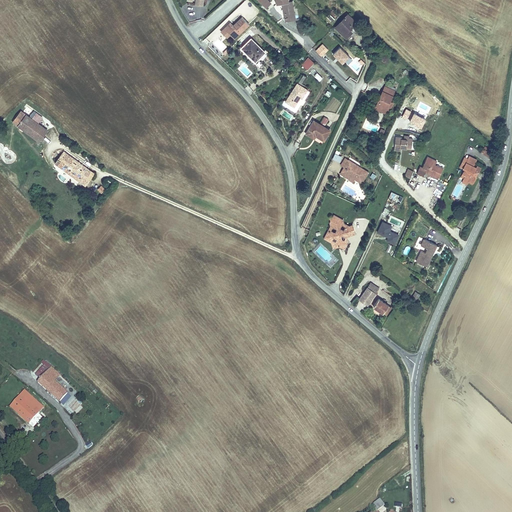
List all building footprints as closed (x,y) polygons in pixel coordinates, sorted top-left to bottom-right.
[(287,0),(274,0),(275,3),(280,3),(283,21),(295,19),(291,0),(287,1),(287,0)] [(334,26),(346,37),(352,31),(349,29),(356,20),(347,12),(334,26)] [(326,17),(332,22),(335,18),(329,13),(326,17)] [(221,29),(227,35),(229,38),(241,26),(236,20),(230,26),(226,23),(221,29)] [(224,38),(227,35),(221,29),(218,32),(224,38)] [(265,49),(252,37),(241,48),(255,60),(265,49)] [(342,63),(350,55),(340,45),(332,53),(342,63)] [(307,69),(314,62),(308,56),(301,64),(307,69)] [(319,81),(323,77),(313,68),(310,72),(319,81)] [(294,80),(283,99),(292,104),(297,95),(296,95),(297,94),(299,95),(305,87),(294,80)] [(384,82),(374,104),(384,109),(385,107),(389,98),(393,87),(384,82)] [(282,98),(280,102),(284,104),(293,109),(298,101),(300,102),(302,97),(302,96),(307,88),(305,87),(299,95),(297,94),(296,95),(297,95),(292,104),(283,99),(282,98)] [(320,102),(325,105),(329,99),(324,96),(320,102)] [(384,109),(374,104),(372,108),(382,112),(384,109)] [(16,123),(37,139),(46,128),(21,108),(16,113),(21,117),(16,123)] [(281,115),(291,120),(293,115),(283,110),(281,115)] [(315,132),(323,136),(328,126),(313,118),(306,131),(312,135),(315,132)] [(289,135),(286,136),(280,127),(277,129),(286,144),(292,140),(289,135)] [(407,139),(408,136),(408,134),(404,133),(403,138),(400,138),(400,136),(395,135),(392,149),(399,149),(400,147),(410,149),(412,140),(407,139)] [(78,178),(87,168),(62,149),(53,161),(78,178)] [(428,171),(428,172),(439,177),(443,168),(435,164),(437,160),(428,155),(425,160),(426,160),(425,163),(424,162),(422,166),(420,165),(417,172),(424,175),(426,171),(426,170),(428,171)] [(464,181),(469,183),(470,180),(475,182),(478,175),(476,174),(479,170),(480,170),(482,166),(477,164),(476,166),(474,165),(476,158),(469,155),(467,160),(464,167),(466,168),(463,174),(465,175),(464,178),(463,180),(464,181)] [(464,167),(467,160),(463,158),(458,167),(462,169),(464,167)] [(355,180),(362,184),(369,172),(362,168),(360,170),(358,168),(359,166),(349,160),(344,168),(346,169),(344,173),(355,180)] [(92,171),(87,168),(78,178),(83,182),(92,171)] [(344,168),(340,174),(354,182),(355,180),(344,173),(346,169),(344,168)] [(97,189),(101,193),(105,189),(101,185),(97,189)] [(400,203),(403,196),(391,191),(388,199),(400,203)] [(338,246),(339,247),(342,240),(341,240),(343,236),(354,232),(352,225),(344,228),(343,231),(339,230),(342,223),(342,221),(333,216),(331,219),(328,221),(328,225),(327,225),(327,228),(333,231),(332,233),(328,231),(325,232),(322,239),(331,243),(335,241),(338,242),(338,246)] [(395,244),(399,233),(390,230),(393,224),(382,220),(377,233),(388,237),(386,240),(395,244)] [(419,262),(430,267),(439,245),(426,240),(423,246),(429,249),(428,253),(424,251),(419,262)] [(370,282),(367,285),(376,291),(378,288),(370,282)] [(376,291),(367,285),(357,298),(366,305),(376,291)] [(411,297),(415,300),(420,293),(416,290),(411,297)] [(377,297),(372,304),(384,314),(390,307),(377,297)] [(37,379),(48,390),(57,381),(55,379),(60,373),(50,364),(37,379)] [(57,381),(48,390),(59,399),(67,390),(57,381)] [(29,420),(43,405),(24,387),(9,404),(29,420)] [(379,498),(373,504),(378,510),(385,504),(379,498)]
